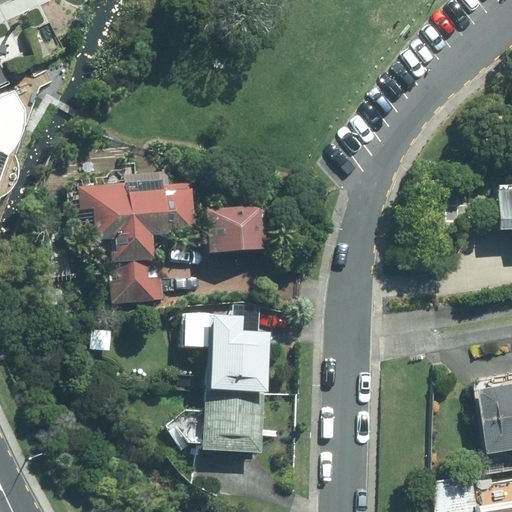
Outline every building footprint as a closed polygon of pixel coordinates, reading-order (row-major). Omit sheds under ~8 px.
[(0,83),(9,79),(0,61),(0,83)] [(0,187),(27,115),(27,114),(15,89),(0,95),(0,187)] [(107,237),(112,302),(163,298),(157,232),(196,229),(192,184),(126,190),(126,181),(79,185),(81,210),(94,209),(97,238),(107,237)] [(511,184),(495,184),(495,220),(511,220),(511,184)] [(266,198),(207,203),(211,251),(270,246),(266,198)] [(204,449),(262,451),(267,328),(241,327),(242,316),(184,313),(183,347),(208,348),(204,449)] [(511,379),(477,385),(486,447),(511,443),(511,379)] [(470,473),(428,479),(433,511),(511,511),(511,499),(475,505),(470,473)]
